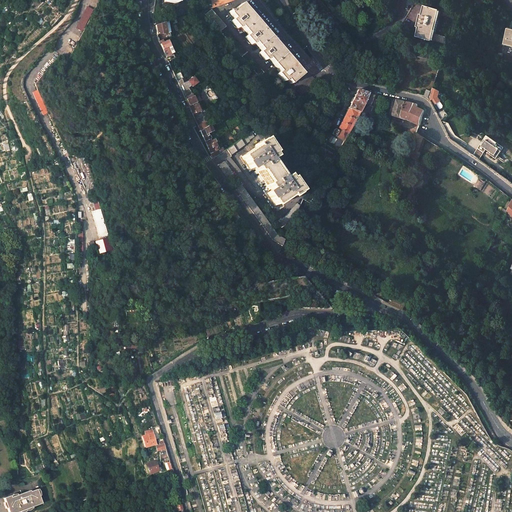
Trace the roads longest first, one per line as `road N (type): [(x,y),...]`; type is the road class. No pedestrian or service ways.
road 1 (track): [(76,0),(8,72),(4,93),(42,227),(47,433)]
road 2 (tertiary): [(145,0),(148,37),(205,157),(272,254),(374,303)]
road 3 (unclassified): [(374,303),(367,312),(294,314),(201,348),(151,378),(186,511)]
road 4 (unclassified): [(511,192),(444,141),(422,101),(323,64)]
road 5 (tertiary): [(374,303),(405,319),(473,386),(511,440)]
road 6 (unknown): [(239,0),(226,20),(281,89),(299,93),(319,66)]
road 7 (unclassified): [(311,0),(335,30),(356,40),(392,29),(404,0)]
